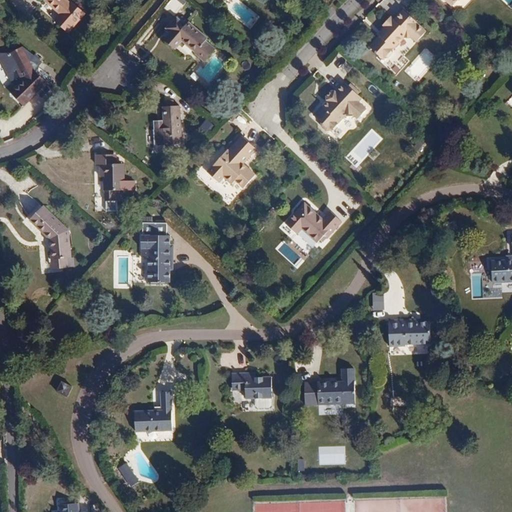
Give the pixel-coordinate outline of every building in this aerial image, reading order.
[(59,15),(58,16),(73,28),(85,14),(71,1),(70,3),(66,0),(45,0),(44,1),(59,15)] [(185,4),(179,0),(171,0),(164,8),(174,16),(185,4)] [(386,26),(381,32),(383,34),(380,37),(371,46),(384,58),(389,57),(394,52),(394,48),(404,37),(413,37),(417,41),(426,31),(417,23),(418,22),(404,10),(395,20),(391,17),(384,25),(386,26)] [(73,28),(58,16),(53,22),(68,34),(73,28)] [(183,40),(197,52),(207,41),(208,40),(188,23),(187,24),(178,16),(167,29),(171,33),(166,39),(176,48),(183,40)] [(216,49),(207,41),(197,52),(196,54),(205,62),(216,49)] [(130,52),(140,62),(151,52),(141,42),(130,52)] [(22,49),(3,61),(9,71),(18,66),(26,81),(15,92),(20,97),(27,103),(47,83),(36,71),(42,63),(33,57),(32,59),(29,60),(22,49)] [(361,97),(358,94),(348,86),(344,82),(336,92),(334,91),(331,91),(326,96),(326,100),(327,101),(328,102),(324,107),(322,106),(313,116),(321,123),(322,126),(326,131),(330,130),(331,131),(344,117),(355,116),(358,118),(366,109),(358,101),(361,97)] [(348,86),(358,94),(360,92),(350,83),(348,86)] [(179,106),(161,107),(162,123),(153,124),(154,146),(181,144),(179,106)] [(254,175),(246,168),(244,169),(240,166),(242,165),(255,149),(241,137),(228,152),(226,150),(207,173),(218,182),(222,177),(231,184),(234,181),(242,188),(254,175)] [(96,156),(96,165),(99,166),(100,180),(106,180),(106,191),(105,191),(105,201),(106,201),(106,209),(116,209),(116,202),(123,201),(123,191),(134,191),(134,181),(122,181),(122,165),(111,165),(111,156),(96,156)] [(317,242),(320,239),(324,235),(326,237),(327,238),(341,222),(330,212),(321,221),(318,218),(319,217),(304,203),(285,223),(297,234),(302,229),(317,242)] [(54,249),(55,259),(67,258),(71,257),(69,230),(45,207),(32,220),(51,238),(52,249),(54,249)] [(131,218),(127,214),(122,219),(127,223),(131,218)] [(170,249),(170,245),(170,235),(167,235),(167,223),(143,223),(143,235),(142,235),(141,249),(142,249),(142,257),(148,257),(148,282),(168,283),(170,283),(170,270),(170,266),(173,266),(174,249),(170,249)] [(511,282),(511,236),(511,239),(511,259),(492,261),(493,284),(511,282)] [(68,267),(67,258),(55,259),(55,267),(68,267)] [(374,292),(373,309),(384,310),(385,293),(374,292)] [(414,322),(414,319),(388,320),(390,348),(406,347),(406,345),(431,344),(430,322),(418,322),(414,322)] [(305,405),(318,405),(318,401),(343,400),(343,404),(355,404),(354,368),(342,369),(342,382),(304,383),(305,405)] [(255,373),(232,373),(232,388),(246,388),(246,399),(272,398),(271,377),(256,377),(255,373)] [(60,382),(57,393),(69,396),(71,385),(60,382)] [(135,411),(136,432),(172,431),(171,392),(162,392),(162,411),(135,411)] [(63,424),(52,424),(52,436),(64,435),(63,424)] [(130,470),(123,474),(131,486),(138,482),(130,470)]
